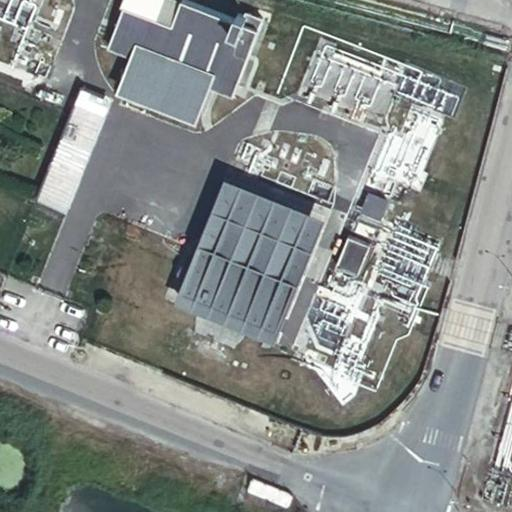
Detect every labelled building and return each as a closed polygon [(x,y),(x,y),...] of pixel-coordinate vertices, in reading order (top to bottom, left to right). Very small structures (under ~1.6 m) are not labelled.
[(125,15),(139,21),(147,0),(125,0),(120,13),(125,15)] [(167,0),(156,28),(171,34),(182,7),(184,3),(176,0),(167,0)] [(134,65),(120,98),(194,129),(208,95),(231,104),(263,28),(246,21),(245,25),(237,22),(234,29),(182,7),(171,34),(156,28),(139,21),(125,15),(109,54),(134,65)] [(61,210),(103,106),(81,97),(39,201),(61,210)] [(225,186),(199,247),(203,249),(295,288),(299,290),(325,228),(225,186)] [(387,212),(368,204),(362,220),(380,228),(387,212)] [(358,279),(372,250),(352,241),(339,270),(358,279)] [(295,288),(203,249),(178,308),(271,347),(295,288)]
